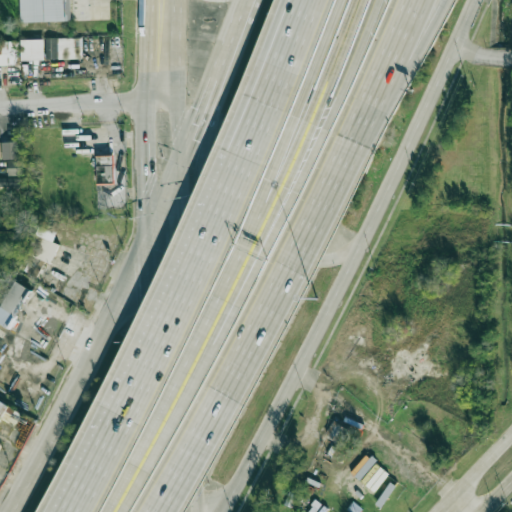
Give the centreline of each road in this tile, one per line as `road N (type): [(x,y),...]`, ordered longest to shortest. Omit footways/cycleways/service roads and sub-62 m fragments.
road 1 (primary): [(221,511),(315,352),(477,0)]
road 2 (motorway): [(265,105),(71,511)]
road 3 (secondary): [(196,511),(181,164)]
road 4 (motorway): [(155,511),(315,218)]
road 5 (primary): [(144,245),(0,507)]
road 6 (primary): [(216,88),(194,169),(226,210),(316,258),(339,256),(363,237)]
road 7 (secondary): [(144,245),(164,511)]
road 8 (motorway): [(213,343),(323,131)]
road 9 (motorway): [(213,343),(312,126)]
road 10 (motorway): [(209,315),(105,511)]
road 11 (motorway): [(294,117),(209,315)]
road 12 (motorway): [(304,122),(209,315)]
road 13 (motorway): [(119,511),(213,343)]
road 14 (motorway): [(362,145),(454,0)]
road 15 (residential): [(0,108),(159,93)]
road 16 (secondary): [(159,93),(144,113),(144,245)]
road 17 (motorway): [(352,141),(409,0)]
road 18 (motorway): [(323,131),(377,0)]
road 19 (motorway): [(312,126),(362,0)]
road 20 (motorway): [(352,0),(304,122)]
road 21 (motorway): [(338,0),(294,117)]
